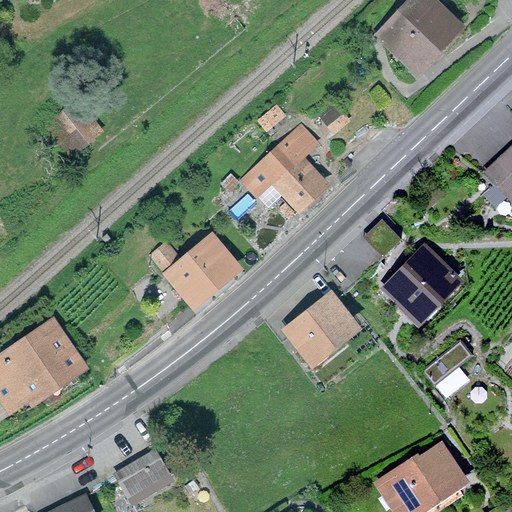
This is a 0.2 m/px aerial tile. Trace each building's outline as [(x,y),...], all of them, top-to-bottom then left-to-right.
[(416,0),(382,36),(415,67),(454,26),(426,0),(416,0)] [(70,108),(47,126),(68,152),(78,143),(80,146),(93,136),(70,108)] [(270,178),(298,207),(323,184),(298,157),(313,143),(301,129),(245,181),(256,192),(270,178)] [(511,200),(511,156),(509,152),(497,164),(486,173),(511,200)] [(366,241),(383,261),(400,247),(383,227),(366,241)] [(232,268),(210,243),(183,266),(165,246),(154,256),(195,301),(232,268)] [(398,306),(412,320),(458,273),(449,264),(444,270),(426,251),(412,265),(407,260),(397,271),(402,276),(388,290),(401,302),(398,306)] [(329,299),(291,330),(313,359),(352,328),(329,299)] [(77,366),(50,327),(0,361),(0,391),(6,401),(26,387),(33,397),(77,366)] [(460,340),(421,371),(433,386),(472,355),(460,340)] [(415,460),(354,501),(360,511),(422,511),(430,507),(427,502),(461,479),(441,450),(448,446),(441,435),(422,447),(429,457),(418,464),(415,460)] [(131,501),(170,479),(155,451),(116,474),(131,501)] [(93,511),(86,497),(53,511),(93,511)]
